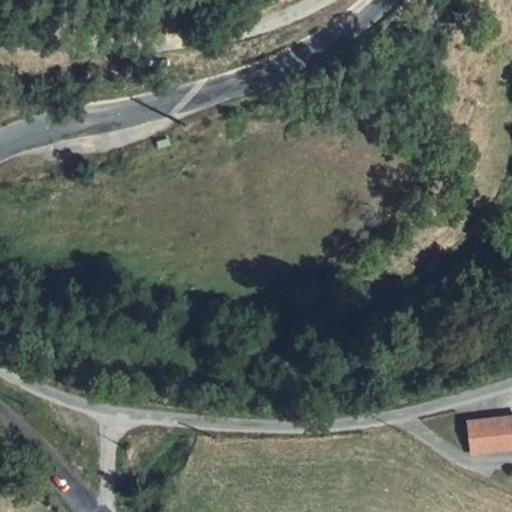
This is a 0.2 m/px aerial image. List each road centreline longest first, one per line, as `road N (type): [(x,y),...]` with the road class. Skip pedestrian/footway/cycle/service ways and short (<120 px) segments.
road 1 (secondary): [(0,147),(41,129),(291,65),(381,0)]
road 2 (track): [(511,177),(450,273),(373,336),(387,374),(511,334)]
road 3 (secondary): [(88,511),(0,419)]
